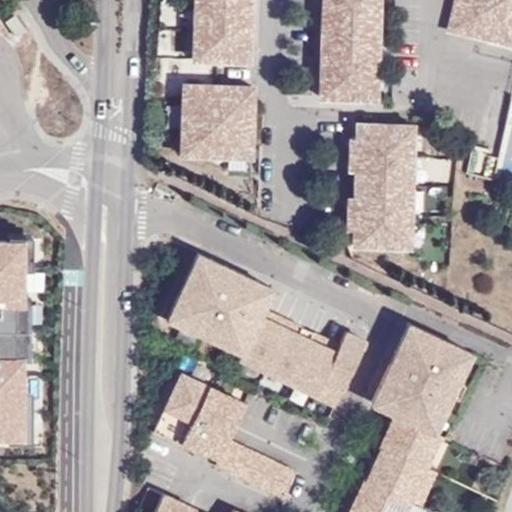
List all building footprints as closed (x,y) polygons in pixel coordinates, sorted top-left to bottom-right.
[(251,52),(250,0),(196,0),(196,52),(251,52)] [(377,91),(377,0),(320,0),(320,90),(377,91)] [(511,38),(511,0),(456,0),(451,27),(511,38)] [(250,148),(250,84),(184,84),(184,149),(250,148)] [(348,239),(407,241),(410,120),(350,119),(348,239)] [(0,451),(23,451),(21,248),(0,247),(0,451)] [(239,349),(267,286),(193,253),(165,315),(239,349)] [(348,328),(338,349),(260,312),(240,354),(336,399),(366,337),(348,328)] [(440,415),(468,353),(409,323),(372,402),(433,432),(440,415)] [(213,455),(241,396),(176,366),(149,425),(213,455)] [(421,469),(436,434),(384,413),(341,511),(398,511),(407,493),(420,498),(431,473),(421,469)] [(284,496),(295,471),(227,438),(217,460),(215,463),(284,496)] [(228,511),(196,511),(158,494),(147,511),(231,511),(229,511),(228,511)]
